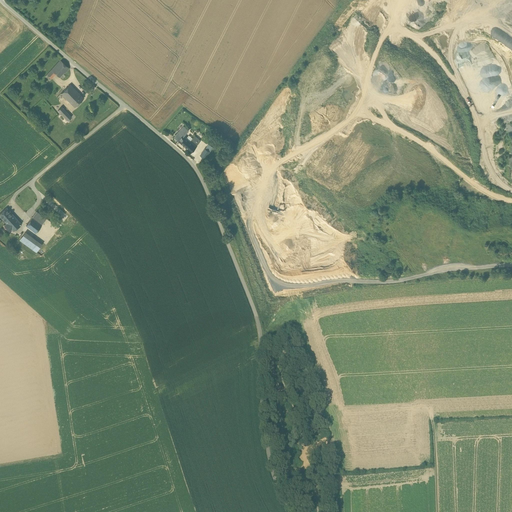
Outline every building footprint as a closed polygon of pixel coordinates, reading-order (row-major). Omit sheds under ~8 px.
[(60,60),(51,69),(56,74),(60,77),(64,72),(65,73),(69,68),(60,60)] [(51,69),(47,74),(51,78),(56,74),(51,69)] [(80,95),(70,84),(61,93),(75,107),(84,98),(80,94),(80,95)] [(72,117),(61,106),(58,110),(68,121),(72,117)] [(193,138),(189,135),(186,138),(185,137),(184,135),(188,130),(184,126),(174,137),(181,143),(191,152),(199,143),(193,138)] [(208,144),(205,148),(200,155),(204,158),(212,147),(208,144)] [(21,224),(7,209),(0,214),(0,216),(13,231),(21,224)] [(46,219),(37,212),(32,218),(42,225),(46,219)] [(42,225),(32,218),(26,226),(36,233),(42,225)] [(42,244),(25,232),(20,240),(36,252),(42,244)]
